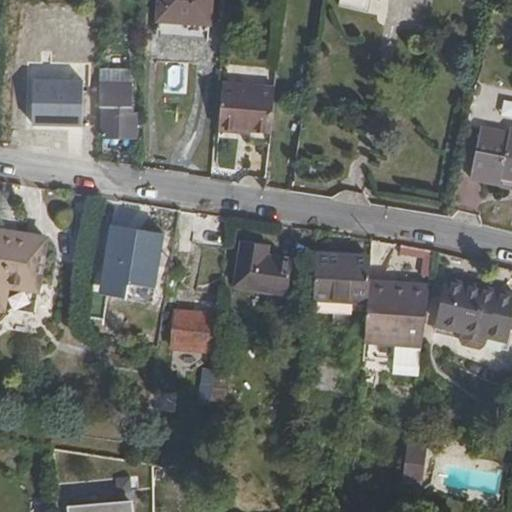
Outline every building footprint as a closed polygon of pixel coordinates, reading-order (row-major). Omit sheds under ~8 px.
[(213,19),(214,0),(162,0),(162,15),(213,19)] [(105,78),(136,79),(136,69),(102,68),(101,78),(105,78)] [(136,107),(136,79),(105,78),(104,101),(106,101),(105,137),(138,137),(139,107),(136,107)] [(511,90),(480,84),(470,127),(480,128),(473,181),(511,187),(511,90)] [(218,134),(271,139),(275,98),(221,93),(218,134)] [(152,229),(153,222),(116,216),(109,259),(161,267),(168,231),(152,229)] [(37,297),(43,298),(44,289),(41,289),(48,236),(0,228),(0,317),(2,316),(6,310),(6,304),(35,309),(37,297)] [(285,293),(291,258),(265,252),(267,240),(239,235),(231,282),(285,293)] [(317,253),(316,273),(315,293),(367,296),(368,275),(371,256),(371,254),(346,252),(346,255),(317,253)] [(511,290),(449,274),(439,319),(507,336),(511,315),(511,290)] [(431,279),(368,275),(367,296),(366,307),(365,325),(364,335),(423,339),(431,279)] [(44,289),(43,298),(41,312),(49,314),(52,291),(44,289)] [(367,296),(315,293),(315,304),(325,305),(337,306),(366,307),(367,296)] [(197,309),(219,311),(220,303),(197,301),(197,309)] [(336,323),(365,325),(366,307),(337,306),(336,323)] [(215,349),(219,311),(197,309),(176,308),(173,344),(215,349)] [(507,336),(439,319),(437,325),(505,343),(507,336)] [(115,335),(106,333),(102,357),(111,358),(115,335)] [(125,361),(130,338),(115,335),(111,358),(125,361)] [(421,353),(423,339),(364,335),(363,349),(421,353)] [(215,401),(218,373),(201,372),(198,404),(210,405),(211,400),(215,401)] [(227,374),(218,373),(215,401),(224,401),(227,374)] [(425,459),(427,445),(412,443),(410,458),(425,459)]
